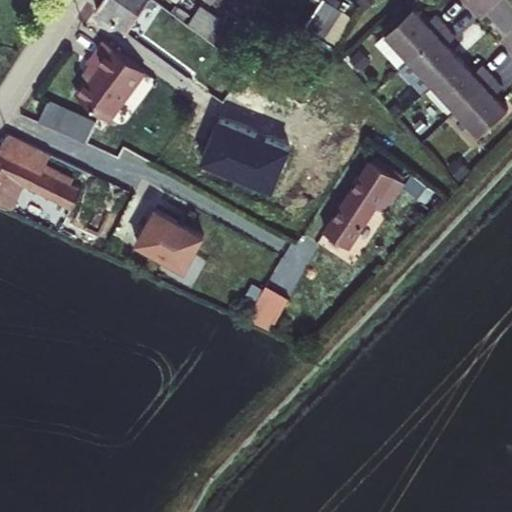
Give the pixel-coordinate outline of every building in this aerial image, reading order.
[(127,26),(126,27),(129,30),(147,0),(101,0),(96,8),(99,10),(100,8),(127,26)] [(323,0),(317,0),(305,21),(339,41),(353,18),(323,0)] [(202,5),(189,23),(215,42),(228,22),(202,5)] [(435,13),(428,20),(415,7),(387,33),(410,58),(446,24),(441,19),(435,13)] [(189,23),(187,21),(178,32),(210,55),(211,54),(224,62),(231,53),(220,45),(215,42),(189,23)] [(446,24),(410,58),(400,67),(423,92),(434,83),(462,57),(448,42),(455,35),(451,30),(446,24)] [(410,58),(387,33),(377,42),(400,67),(410,58)] [(143,66),(101,36),(85,57),(93,63),(83,76),(73,90),(107,115),(143,66)] [(457,108),(493,75),(488,70),(482,64),(475,71),(462,57),(434,83),(457,108)] [(498,81),(493,75),(457,108),(481,134),(509,108),(496,94),(503,86),(498,81)] [(433,86),(427,92),(471,140),(477,135),(433,86)] [(96,122),(51,100),(43,117),(88,138),(96,122)] [(34,144),(9,133),(5,139),(2,144),(5,145),(4,147),(27,158),(34,144)] [(0,147),(0,203),(5,206),(20,179),(73,206),(83,186),(27,158),(4,147),(5,145),(2,144),(0,147)] [(403,178),(371,157),(325,229),(337,236),(348,244),(375,202),(384,207),(403,178)] [(136,240),(184,268),(203,234),(156,206),(136,240)] [(247,319),(271,331),(288,296),(265,284),(247,319)]
